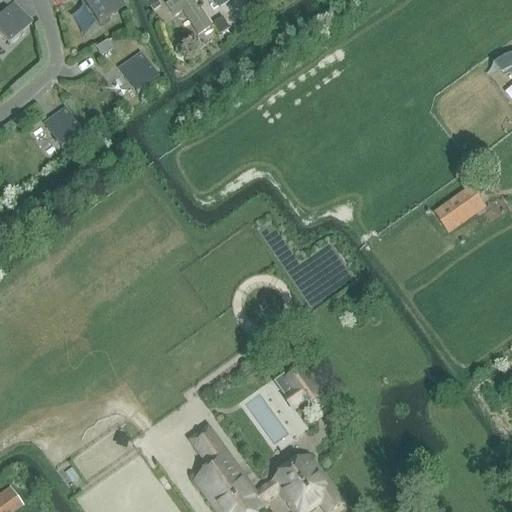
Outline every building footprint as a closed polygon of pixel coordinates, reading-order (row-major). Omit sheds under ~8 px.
[(87,0),(83,4),(99,26),(126,6),(121,0),(87,0)] [(156,0),(154,0),(150,3),(154,10),(161,6),(156,0)] [(195,0),(173,0),(165,6),(174,18),(181,13),(198,36),(210,27),(195,5),(198,3),(195,0)] [(211,0),(218,11),(235,0),(211,0)] [(0,17),(0,36),(9,46),(33,23),(13,4),(0,17)] [(221,18),(213,23),(220,35),(228,30),(221,18)] [(95,49),(100,57),(112,50),(107,42),(95,49)] [(118,69),(137,96),(159,81),(140,54),(118,69)] [(511,58),(493,67),(502,77),(511,73),(511,58)] [(42,124),(62,152),(84,137),(64,108),(42,124)] [(0,185),(0,189),(5,196),(15,188),(9,179),(0,185)] [(469,188),(434,213),(449,234),(472,218),(484,210),(469,188)] [(291,390),(283,396),(293,410),(300,404),(302,407),(321,394),(301,366),(288,375),(285,377),(283,378),(291,390)] [(272,381),(283,396),(291,390),(283,378),(285,377),(283,373),(272,381)] [(332,415),(324,420),(326,423),(325,424),(331,432),(333,436),(350,424),(341,412),(334,417),(332,415)] [(207,471),(194,481),(216,511),(257,511),(264,507),(263,505),(279,493),(292,511),(309,511),(320,505),(324,511),(331,511),(342,505),(308,457),(264,489),(257,494),(208,426),(186,442),(207,471)] [(70,467),(63,472),(71,484),(78,479),(70,467)] [(0,494),(0,511),(15,511),(23,507),(9,488),(0,494)]
